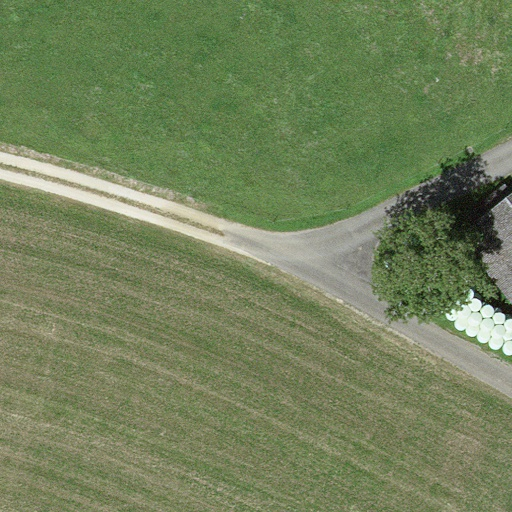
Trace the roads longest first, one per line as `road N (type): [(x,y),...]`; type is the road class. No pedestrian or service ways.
road 1 (track): [(0,167),(199,211),(314,274),(359,232),(511,153)]
road 2 (unclassified): [(511,384),(314,274)]
